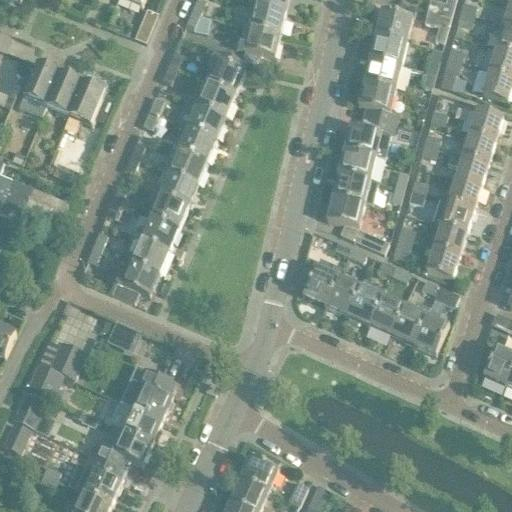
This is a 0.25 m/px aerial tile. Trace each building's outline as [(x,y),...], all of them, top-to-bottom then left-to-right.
[(0,0),(0,2),(21,11),(25,0),(0,0)] [(119,0),(119,2),(142,11),(146,0),(119,0)] [(286,16),(289,0),(257,0),(256,8),(286,16)] [(447,0),(445,9),(455,12),(458,0),(447,0)] [(198,2),(192,17),(200,21),(206,6),(198,2)] [(428,16),(452,22),(455,12),(445,9),(431,5),(428,16)] [(511,6),(503,30),(511,32),(511,6)] [(281,40),(286,16),(256,8),(251,7),(249,17),(253,18),(250,32),(281,40)] [(460,17),(474,21),(477,11),(462,7),(460,17)] [(376,38),(408,46),(413,23),(381,15),(376,38)] [(452,22),(428,16),(425,27),(439,31),(449,34),(452,22)] [(194,35),(200,21),(192,17),(186,31),(194,35)] [(474,21),(460,17),(457,27),(472,31),(474,21)] [(511,57),(511,32),(503,30),(492,26),(489,38),(500,41),(496,52),(511,57)] [(141,28),(135,43),(147,48),(153,33),(141,28)] [(281,40),(250,32),(246,31),(244,40),(248,41),(244,56),(275,63),(281,40)] [(449,34),(439,31),(438,32),(435,46),(445,49),(449,34)] [(376,38),(370,62),(402,70),(408,46),(376,38)] [(511,82),(511,57),(496,52),(489,75),(511,82)] [(447,64),(462,67),(465,57),(450,53),(447,64)] [(169,71),(177,75),(183,60),(175,57),(169,71)] [(207,87),(236,100),(246,76),(213,62),(208,72),(212,74),(207,87)] [(370,62),(364,87),(396,94),(402,70),(370,62)] [(427,76),(436,79),(440,65),(430,62),(427,76)] [(462,67),(447,64),(445,74),(459,78),(462,67)] [(24,103),(46,112),(60,79),(37,70),(24,103)] [(177,75),(169,71),(163,85),(171,89),(177,75)] [(511,94),(511,82),(489,75),(482,99),(508,107),(511,94)] [(436,79),(427,76),(422,92),(432,95),(436,79)] [(46,112),(69,121),(83,89),(60,79),(46,112)] [(227,122),(236,100),(207,87),(203,85),(199,95),(203,96),(197,110),(227,122)] [(396,94),(364,87),(358,111),(366,113),(390,119),(396,94)] [(83,89),(69,121),(92,131),(95,124),(103,127),(110,108),(103,105),(105,98),(83,89)] [(150,116),(158,120),(164,105),(156,102),(150,116)] [(217,145),(227,122),(197,110),(193,108),(189,117),(193,118),(188,132),(217,145)] [(390,119),(366,113),(364,122),(393,129),(396,120),(390,119)] [(469,138),(496,146),(503,122),(476,114),(469,138)] [(158,120),(150,116),(144,131),(152,134),(158,120)] [(448,120),(433,116),(430,127),(445,130),(448,120)] [(361,132),(383,137),(391,139),(393,129),(364,122),(361,132)] [(344,154),(377,161),(383,137),(361,132),(350,129),(344,154)] [(208,167),(217,145),(188,132),(183,130),(180,139),(184,141),(178,154),(208,167)] [(489,169),(496,146),(469,138),(462,160),(489,169)] [(424,150),(438,154),(441,144),(427,140),(424,150)] [(131,161),(139,165),(145,150),(137,147),(131,161)] [(438,154),(424,150),(421,160),(435,164),(438,154)] [(198,189),(208,167),(178,154),(174,153),(170,162),(175,163),(169,177),(198,189)] [(344,154),(339,177),(372,185),(377,161),(344,154)] [(482,192),(489,169),(462,160),(451,157),(447,169),(458,172),(455,183),(482,192)] [(139,165),(131,161),(125,176),(133,179),(139,165)] [(0,218),(13,188),(0,182),(0,177),(4,168),(0,166),(0,218)] [(395,191),(405,193),(409,178),(399,175),(395,191)] [(189,212),(198,189),(169,177),(163,190),(159,189),(155,198),(160,199),(189,212)] [(339,177),(333,201),(366,209),(369,197),(375,199),(378,187),(372,185),(339,177)] [(455,183),(447,206),(475,214),(482,192),(455,183)] [(411,196),(426,200),(428,189),(414,186),(411,196)] [(35,197),(13,188),(0,218),(0,223),(20,232),(35,197)] [(405,193),(395,191),(391,206),(401,209),(405,193)] [(113,205),(121,208),(127,195),(118,192),(113,205)] [(426,200),(411,196),(409,206),(423,210),(426,200)] [(35,197),(20,232),(56,248),(71,213),(35,197)] [(179,234),(189,212),(160,199),(154,213),(149,211),(145,220),(150,222),(179,234)] [(360,234),(366,209),(333,201),(327,226),(349,231),(345,242),(385,259),(391,247),(360,234)] [(121,208),(113,205),(107,220),(115,224),(121,208)] [(447,206),(440,229),(467,237),(475,214),(447,206)] [(170,257),(179,234),(150,222),(144,235),(140,233),(136,243),(140,245),(170,257)] [(440,229),(433,251),(460,260),(467,237),(440,229)] [(397,246),(412,250),(416,236),(401,232),(397,246)] [(94,250),(102,254),(108,240),(100,237),(94,250)] [(160,279),(170,257),(140,245),(135,257),(131,256),(127,264),(131,266),(160,279)] [(412,250),(397,246),(394,261),(408,264),(412,250)] [(347,261),(351,253),(338,247),(335,256),(347,261)] [(102,254),(94,250),(88,266),(96,269),(102,254)] [(460,260),(433,251),(426,275),(453,284),(460,260)] [(351,253),(347,261),(363,268),(366,260),(351,253)] [(160,279),(131,266),(125,280),(121,278),(117,288),(151,302),(160,279)] [(391,280),(395,273),(381,267),(378,275),(391,280)] [(325,311),(339,280),(317,270),(303,301),(325,311)] [(395,273),(391,280),(407,288),(411,280),(395,273)] [(325,311),(348,321),(362,290),(339,280),(325,311)] [(435,300),(439,292),(425,286),(422,294),(435,300)] [(348,321),(369,331),(383,300),(362,290),(348,321)] [(439,292),(435,300),(436,300),(435,304),(455,312),(460,301),(439,292)] [(369,331),(391,340),(405,309),(383,300),(369,331)] [(391,340),(413,350),(427,319),(429,313),(416,307),(414,313),(405,309),(391,340)] [(427,319),(413,350),(436,360),(450,329),(427,319)] [(140,338),(119,328),(115,337),(136,347),(140,338)] [(17,339),(0,331),(0,360),(5,363),(17,339)] [(64,381),(76,357),(53,346),(41,371),(49,375),(64,381)] [(506,392),(511,378),(511,356),(497,350),(483,381),(506,392)] [(38,369),(28,392),(55,404),(65,382),(64,381),(49,375),(41,371),(39,370),(38,369)] [(134,413),(163,426),(173,403),(162,397),(168,384),(143,372),(137,385),(142,388),(136,401),(139,402),(137,405),(129,401),(125,409),(134,413)] [(46,405),(26,396),(13,425),(33,434),(46,405)] [(86,418),(99,424),(103,415),(90,409),(86,418)] [(153,448),(163,426),(134,413),(124,435),(153,448)] [(99,424),(86,418),(82,427),(95,433),(99,424)] [(33,436),(14,428),(3,452),(22,461),(33,436)] [(126,476),(131,466),(142,471),(153,448),(124,435),(114,430),(104,452),(95,448),(90,460),(126,476)] [(122,487),(126,476),(90,460),(84,473),(92,476),(82,497),(111,511),(122,487)] [(251,461),(240,485),(269,498),(279,474),(278,475),(277,474),(280,468),(281,468),(282,467),(266,460),(265,461),(266,461),(263,468),(251,463),(252,462),(251,461)] [(43,480),(57,486),(61,478),(38,467),(35,475),(43,479),(43,480)] [(57,486),(43,480),(39,489),(53,495),(57,486)] [(240,511),(262,511),(269,498),(240,485),(230,507),(240,511)] [(298,511),(308,492),(295,486),(286,506),(298,511)] [(75,511),(110,511),(111,511),(82,497),(75,511)]
